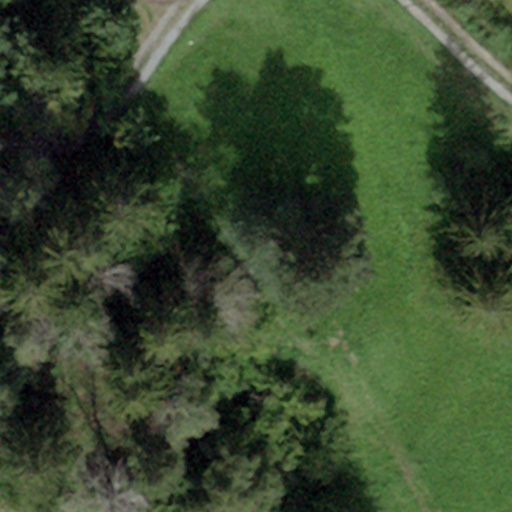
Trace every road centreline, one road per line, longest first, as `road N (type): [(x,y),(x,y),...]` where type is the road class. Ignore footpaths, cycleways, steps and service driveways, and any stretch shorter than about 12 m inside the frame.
road 1 (track): [(191,0),(100,120),(0,163)]
road 2 (track): [(511,111),(397,0)]
